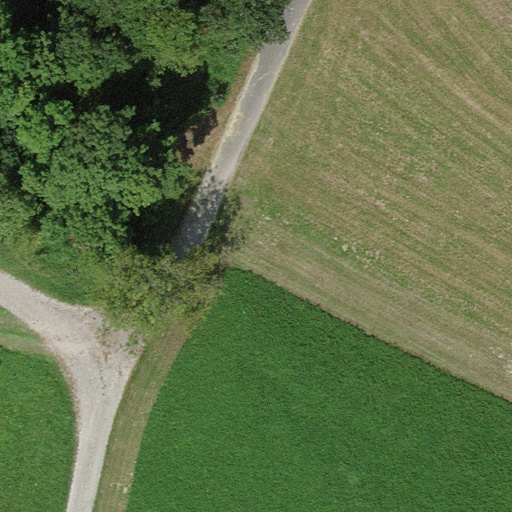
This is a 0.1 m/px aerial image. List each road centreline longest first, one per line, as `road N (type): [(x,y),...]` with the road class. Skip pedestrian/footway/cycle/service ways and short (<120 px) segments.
road 1 (track): [(301,0),(133,341)]
road 2 (track): [(0,284),(133,341),(83,511)]
